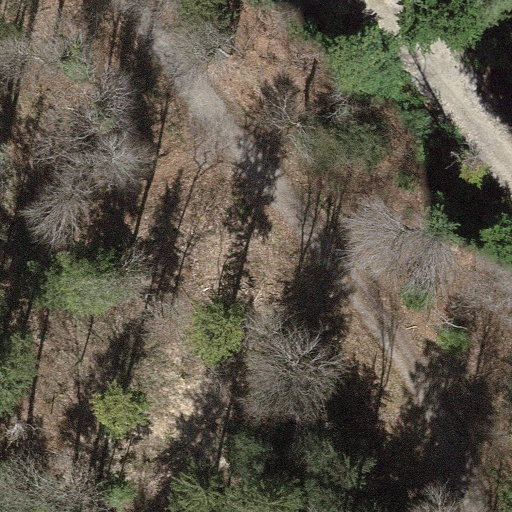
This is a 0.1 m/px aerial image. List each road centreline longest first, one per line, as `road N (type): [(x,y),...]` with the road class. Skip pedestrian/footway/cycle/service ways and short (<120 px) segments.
road 1 (track): [(128,0),(314,242),(474,511)]
road 2 (track): [(235,139),(159,205),(61,169),(0,101)]
